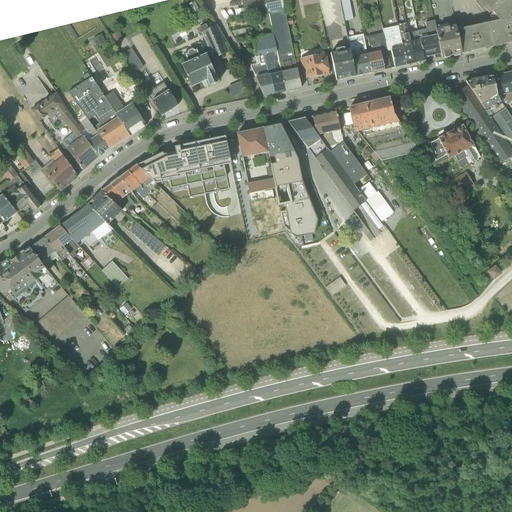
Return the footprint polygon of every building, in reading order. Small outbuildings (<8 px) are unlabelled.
[(294,56),(284,11),(281,0),(243,0),(241,1),(243,9),(234,11),(236,20),(245,18),(257,16),(268,14),(270,22),(272,34),(277,55),(280,72),(284,92),(300,88),(299,80),(296,69),(294,56)] [(338,0),(343,22),(352,19),(348,0),(338,0)] [(488,13),(504,0),(472,0),(481,11),(485,9),(488,13)] [(511,42),(511,0),(504,0),(488,13),(486,23),(492,47),(511,42)] [(194,1),(188,4),(197,24),(202,21),(194,1)] [(270,22),(268,14),(257,16),(259,24),(270,22)] [(434,27),(433,22),(425,23),(426,30),(417,32),(423,57),(440,53),(434,27)] [(409,64),(415,63),(408,33),(406,23),(397,25),(397,26),(400,38),(406,65),(409,64)] [(486,23),(456,30),(461,53),(492,47),(486,23)] [(447,24),(434,27),(440,53),(441,58),(461,53),(455,25),(448,26),(447,24)] [(208,60),(228,53),(224,42),(225,42),(216,26),(207,29),(205,25),(197,28),(200,34),(201,34),(209,53),(199,57),(196,50),(194,51),(193,50),(191,49),(187,51),(187,53),(187,54),(185,55),(188,62),(181,65),(191,87),(206,80),(209,86),(218,82),(208,60)] [(382,29),(383,34),(387,52),(391,52),(394,67),(406,65),(400,38),(397,26),(382,29)] [(118,31),(110,35),(114,42),(121,38),(118,31)] [(417,32),(417,31),(408,33),(415,63),(423,61),(423,57),(417,32)] [(101,34),(92,39),(95,46),(105,42),(101,34)] [(250,68),(263,97),(274,94),(269,75),(276,73),(274,64),(275,64),(274,56),(277,55),(272,34),(253,38),(256,56),(254,57),(256,67),(250,68)] [(383,34),(367,37),(369,45),(371,45),(372,53),(367,54),(370,73),(390,68),(387,52),(383,34)] [(368,74),(370,73),(367,54),(362,35),(347,38),(349,49),(355,76),(368,74)] [(330,54),(336,81),(355,76),(349,49),(344,50),(343,47),(334,49),(335,52),(330,54)] [(131,49),(121,56),(133,75),(143,68),(131,49)] [(296,69),(299,80),(320,76),(320,77),(328,75),(327,70),(328,70),(325,57),(324,57),(323,52),(316,54),(316,55),(299,59),(301,68),(296,69)] [(511,71),(510,72),(510,73),(498,76),(497,75),(494,75),(494,76),(492,77),(496,96),(503,106),(507,105),(508,103),(511,101),(511,71)] [(284,92),(280,72),(276,73),(269,75),(274,94),(284,92)] [(511,153),(511,119),(503,106),(496,96),(492,77),(491,76),(470,80),(471,85),(467,86),(511,153)] [(93,128),(109,150),(129,136),(104,97),(91,78),(67,93),(83,115),(87,120),(94,116),(99,124),(93,128)] [(147,80),(140,84),(160,117),(177,106),(163,83),(153,89),(147,80)] [(242,81),(228,87),(233,100),(248,94),(242,81)] [(511,153),(467,86),(453,95),(498,165),(507,160),(511,166),(511,153)] [(129,136),(145,126),(145,125),(131,103),(123,108),(112,92),(104,97),(129,136)] [(78,128),(56,93),(54,94),(30,110),(38,122),(55,109),(61,115),(58,117),(73,136),(71,138),(72,139),(64,146),(83,171),(98,158),(82,137),(83,136),(78,128)] [(409,139),(404,131),(398,121),(391,111),(389,98),(348,108),(350,113),(352,124),(354,132),(356,132),(360,137),(381,161),(418,153),(418,152),(409,139)] [(377,192),(375,193),(364,177),(367,175),(350,153),(350,152),(342,141),(340,131),(341,127),(340,122),(337,118),(335,112),(335,111),(305,118),(381,222),(393,213),(377,192)] [(352,124),(350,113),(342,115),(345,126),(352,124)] [(83,115),(77,119),(84,129),(81,132),(84,136),(83,136),(82,137),(97,156),(98,156),(100,156),(103,154),(103,152),(108,149),(93,128),(87,120),(83,115)] [(305,118),(288,123),(352,211),(365,201),(305,118)] [(262,129),(267,152),(272,179),(274,189),(279,213),(282,225),(283,230),(291,238),(314,234),(315,231),(317,220),(312,208),(302,183),(302,182),(297,159),(287,139),(285,135),(280,125),(262,129)] [(473,146),(462,125),(460,126),(457,125),(453,127),(452,130),(447,133),(442,131),(437,134),(436,138),(437,139),(429,144),(433,151),(430,153),(431,154),(423,158),(430,169),(454,157),(459,166),(465,166),(470,163),(471,164),(477,161),(477,160),(477,159),(479,157),(473,146)] [(267,152),(262,129),(236,134),(245,175),(247,175),(247,174),(249,173),(249,169),(255,168),(252,156),(267,152)] [(158,186),(164,193),(231,167),(225,136),(174,147),(175,155),(164,158),(162,153),(136,166),(149,177),(158,186)] [(20,144),(11,151),(24,169),(30,164),(33,162),(20,144)] [(51,161),(42,169),(60,191),(77,177),(57,150),(48,156),(51,161)] [(36,172),(40,168),(35,161),(33,162),(30,164),(36,172)] [(17,175),(6,162),(0,166),(0,171),(8,182),(17,175)] [(136,166),(127,172),(146,195),(150,192),(150,191),(152,189),(154,190),(158,186),(149,177),(136,166)] [(127,172),(119,178),(131,192),(135,189),(142,199),(146,195),(127,172)] [(451,201),(474,187),(465,172),(449,182),(447,178),(441,182),(440,182),(451,201)] [(33,212),(40,206),(25,187),(29,184),(20,173),(17,175),(8,182),(0,188),(0,191),(2,194),(16,212),(27,204),(33,212)] [(119,178),(110,185),(121,199),(122,198),(129,208),(134,205),(127,195),(131,192),(119,178)] [(274,189),(272,179),(246,184),(248,194),(270,189),(274,189)] [(110,185),(101,192),(123,213),(129,208),(122,198),(121,199),(110,185)] [(270,189),(248,194),(250,202),(262,199),(261,196),(271,194),(270,189)] [(121,211),(101,192),(87,205),(107,225),(111,220),(112,221),(121,211)] [(10,218),(11,218),(15,216),(15,214),(16,212),(2,194),(0,196),(0,215),(5,222),(10,218)] [(83,243),(88,248),(112,230),(107,225),(87,205),(59,226),(78,247),(83,243)] [(375,238),(382,233),(365,210),(358,216),(375,238)] [(129,232),(157,256),(165,246),(136,223),(129,232)] [(79,248),(59,226),(51,232),(69,255),(72,259),(76,255),(74,252),(79,248)] [(69,255),(51,232),(43,239),(61,261),(69,255)] [(30,248),(30,249),(44,266),(57,256),(43,239),(31,249),(30,248)] [(0,265),(0,288),(4,294),(5,294),(7,296),(9,294),(22,310),(25,308),(27,310),(42,298),(40,296),(43,293),(41,290),(43,289),(45,291),(48,289),(50,291),(58,284),(30,249),(12,261),(11,260),(8,263),(8,262),(1,267),(0,265)] [(511,260),(508,255),(494,266),(499,272),(511,261),(511,260)] [(111,262),(101,271),(117,289),(127,279),(111,262)] [(205,265),(196,270),(200,276),(208,271),(205,265)] [(494,267),(487,272),(492,279),(499,274),(494,267)] [(345,286),(339,277),(326,287),(332,296),(345,286)] [(67,296),(37,322),(50,337),(55,332),(59,336),(83,315),(67,296)] [(125,303),(118,309),(124,315),(131,309),(125,303)] [(23,396),(18,402),(27,409),(30,411),(34,406),(31,403),(32,403),(23,396)]
